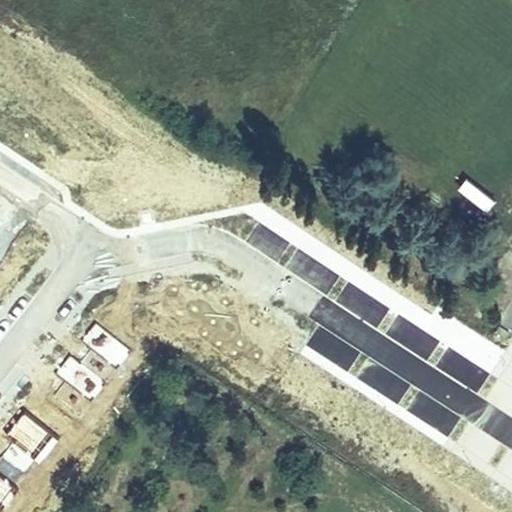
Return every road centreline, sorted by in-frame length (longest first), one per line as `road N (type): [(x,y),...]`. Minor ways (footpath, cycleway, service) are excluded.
road 1 (residential): [(77,266),(213,242),(511,436)]
road 2 (residential): [(0,366),(77,266)]
road 3 (residential): [(0,176),(62,217),(77,266)]
